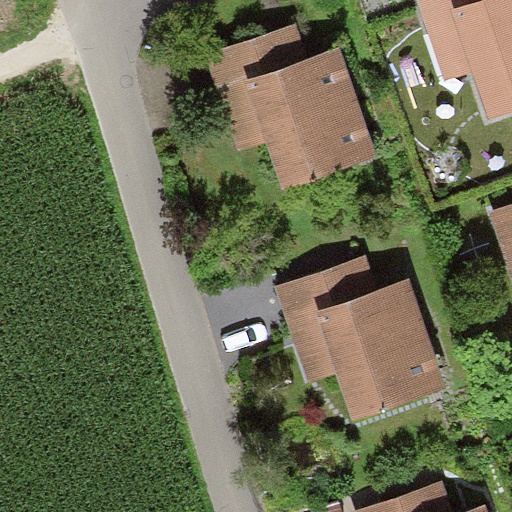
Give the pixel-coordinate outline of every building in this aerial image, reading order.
[(511,0),(413,0),(442,81),(470,71),(488,122),(511,113),(511,0)] [(300,23),(204,55),(237,151),(266,141),(283,192),(379,160),(343,52),(313,62),(300,23)] [(511,205),(488,214),(511,283),(511,205)] [(366,260),(278,291),(310,380),(338,370),(357,422),(447,389),(409,285),(379,296),(366,260)] [(452,475),(353,507),(354,511),(494,511),(488,492),(461,501),(452,475)]
